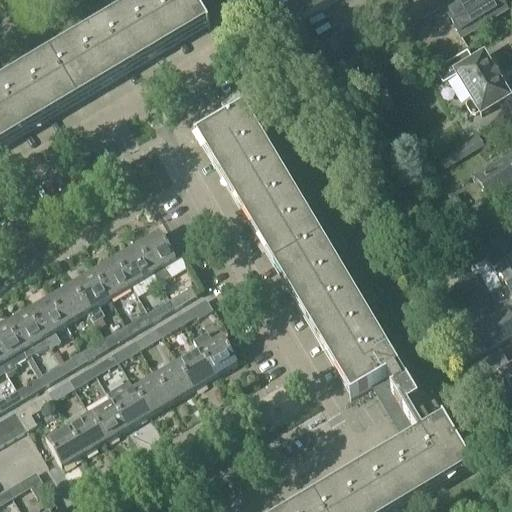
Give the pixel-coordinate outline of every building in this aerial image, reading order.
[(0,147),(204,26),(205,26),(209,31),(210,31),(191,0),(159,0),(0,94),(0,147)] [(263,0),(283,34),(340,0),(263,0)] [(436,0),(431,0),(406,16),(405,16),(381,30),(384,36),(399,28),(403,35),(413,29),(412,26),(442,8),(436,0)] [(465,0),(445,13),(461,39),(506,12),(498,0),(465,0)] [(508,101),(483,58),(472,65),(466,54),(435,73),(442,84),(455,76),(471,102),(467,104),(466,108),(470,115),(474,117),(478,114),(480,118),(508,101)] [(239,117),(237,113),(238,113),(235,108),(223,115),(228,124),(239,117)] [(228,124),(196,143),(197,144),(203,140),(356,398),(350,402),(351,403),(376,388),(395,377),(396,377),(381,352),(242,117),(246,115),(247,114),(247,113),(239,117),(232,122),(228,124)] [(453,200),(429,215),(453,252),(493,226),(485,213),(492,209),(511,196),(511,156),(497,166),(495,162),(472,177),(486,199),(462,214),(453,200)] [(170,282),(164,271),(174,265),(158,238),(137,250),(153,278),(153,277),(160,288),(170,282)] [(511,247),(507,251),(503,245),(482,257),(485,261),(476,266),(492,296),(505,288),(507,291),(511,287),(511,247)] [(153,278),(137,250),(115,263),(131,290),(153,278)] [(450,263),(445,253),(417,270),(423,280),(450,263)] [(131,290),(115,263),(93,276),(109,303),(131,290)] [(441,284),(435,273),(423,280),(429,291),(441,284)] [(109,303),(93,276),(71,289),(87,316),(88,316),(94,327),(105,321),(98,310),(109,303)] [(511,287),(507,291),(505,288),(492,296),(494,298),(473,310),(474,310),(447,326),(469,366),(485,357),(486,358),(511,343),(511,322),(508,316),(511,313),(511,287)] [(87,316),(71,289),(50,301),(66,329),(87,316)] [(435,305),(447,326),(474,310),(473,310),(461,290),(435,305)] [(191,291),(178,298),(183,307),(196,299),(191,291)] [(50,301),(28,315),(49,350),(51,353),(61,347),(54,336),(66,329),(50,301)] [(199,307),(178,320),(183,328),(197,320),(199,322),(213,314),(207,303),(199,307)] [(169,304),(155,312),(160,320),(174,312),(169,304)] [(28,315),(6,327),(27,362),(28,362),(28,363),(37,357),(49,350),(28,315)] [(147,317),(133,325),(138,333),(152,325),(147,317)] [(178,320),(156,333),(161,341),(183,328),(178,320)] [(7,379),(18,373),(16,369),(27,362),(6,327),(6,328),(4,324),(0,326),(0,367),(0,368),(7,379)] [(125,330),(111,338),(116,347),(130,338),(125,330)] [(148,338),(135,346),(139,354),(153,346),(148,338)] [(205,338),(193,345),(215,382),(236,370),(220,343),(211,348),(205,338)] [(103,343),(90,351),(94,360),(108,351),(103,343)] [(192,346),(198,356),(177,368),(193,395),(215,382),(193,345),(192,346)] [(126,351),(114,358),(119,366),(131,359),(126,351)] [(479,386),(484,383),(500,374),(510,368),(501,353),(475,367),(471,370),(479,386)] [(82,356),(69,364),(74,372),(87,364),(82,356)] [(104,364),(92,371),(97,380),(109,372),(104,364)] [(193,395),(177,368),(155,381),(171,408),(193,395)] [(60,369),(46,377),(51,385),(65,377),(60,369)] [(84,376),(70,385),(75,393),(88,385),(84,376)] [(395,377),(376,388),(410,445),(423,437),(408,412),(419,405),(407,385),(407,386),(402,388),(395,377)] [(155,381),(134,394),(150,421),(171,408),(155,381)] [(39,382),(17,395),(22,403),(44,390),(39,382)] [(70,385),(48,398),(53,406),(75,393),(70,385)] [(108,398),(113,406),(129,433),(150,421),(134,394),(128,385),(125,388),(108,398)] [(17,395),(3,403),(8,411),(22,403),(17,395)] [(25,411),(16,417),(26,435),(36,429),(30,419),(53,406),(48,398),(25,411)] [(129,433),(113,406),(90,420),(106,446),(129,433)] [(26,435),(16,417),(15,416),(0,425),(0,434),(7,447),(27,435),(26,435)] [(106,446),(90,420),(69,432),(85,459),(106,446)] [(395,511),(469,469),(472,473),(472,474),(473,474),(443,423),(442,424),(443,426),(423,437),(410,445),(413,449),(407,452),(307,511),(395,511)] [(85,459),(69,432),(46,446),(62,473),(85,459)] [(37,477),(26,483),(31,491),(38,503),(48,497),(37,477)] [(21,486),(7,495),(12,503),(26,495),(21,486)]
